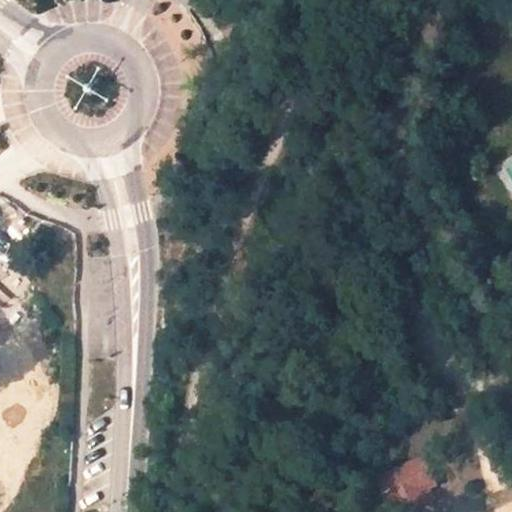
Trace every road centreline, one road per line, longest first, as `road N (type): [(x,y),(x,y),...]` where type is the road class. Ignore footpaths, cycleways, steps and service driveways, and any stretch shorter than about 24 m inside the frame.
road 1 (residential): [(511,390),(405,171),(404,123),(423,0)]
road 2 (tertiary): [(133,321),(148,251),(123,130)]
road 3 (tertiary): [(126,511),(133,321)]
road 4 (tertiary): [(92,138),(133,321)]
road 5 (tertiary): [(123,130),(147,93),(141,63),(121,41),(76,38)]
